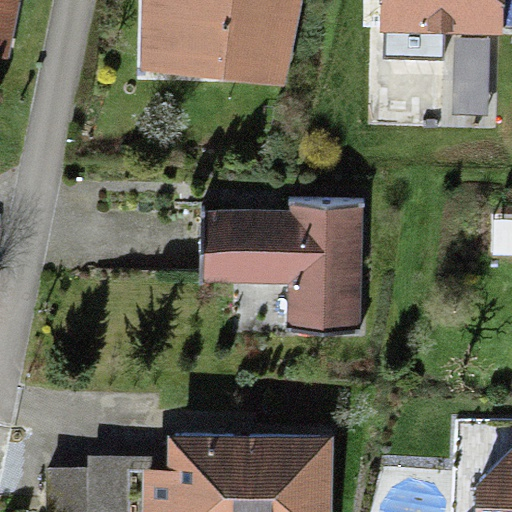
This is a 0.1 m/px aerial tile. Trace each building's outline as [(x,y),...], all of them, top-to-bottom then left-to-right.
[(0,0),(0,54),(13,0),(0,0)] [(276,73),(290,0),(146,0),(145,61),(171,61),(172,55),(208,55),(207,61),(231,63),(276,73)] [(511,0),(383,0),(383,26),(511,27),(511,0)] [(296,210),(193,209),(191,275),(294,276),(293,328),(355,329),(358,196),(296,195),(296,210)] [(170,437),(170,464),(127,464),(126,511),(319,511),(320,439),(170,437)] [(511,511),(511,449),(510,450),(476,480),(476,511),(511,511)]
